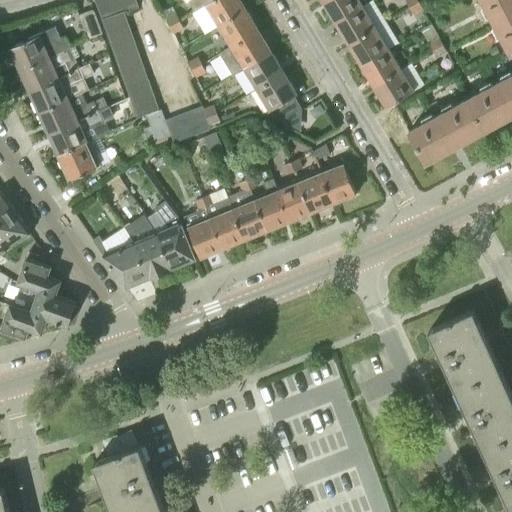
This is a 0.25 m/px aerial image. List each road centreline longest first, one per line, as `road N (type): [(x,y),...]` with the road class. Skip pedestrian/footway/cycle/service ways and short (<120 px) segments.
road 1 (unclassified): [(468,511),(351,260)]
road 2 (residential): [(421,230),(283,0)]
road 3 (residential): [(136,343),(0,141)]
road 4 (residential): [(136,343),(351,260)]
road 5 (unclassified): [(210,511),(154,364),(136,343)]
road 6 (residential): [(8,385),(136,343)]
road 7 (unclassified): [(40,511),(8,385)]
